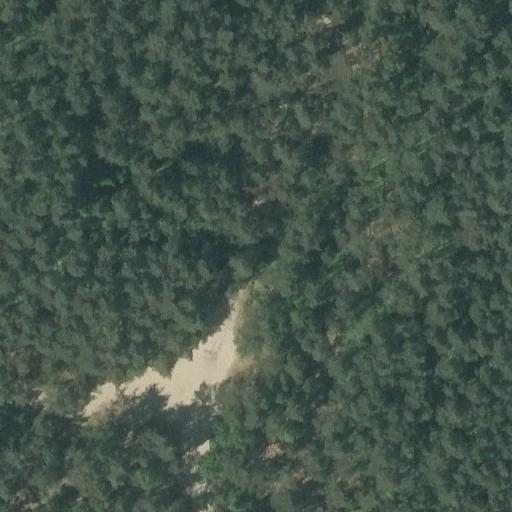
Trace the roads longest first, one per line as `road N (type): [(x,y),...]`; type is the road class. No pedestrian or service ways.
road 1 (track): [(337,0),(319,32),(226,391)]
road 2 (track): [(226,391),(211,449),(216,511)]
